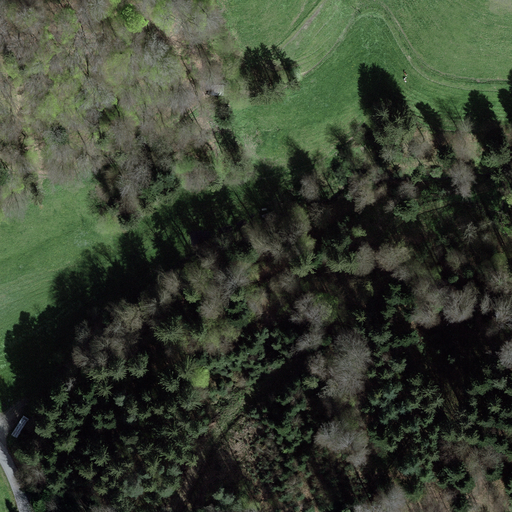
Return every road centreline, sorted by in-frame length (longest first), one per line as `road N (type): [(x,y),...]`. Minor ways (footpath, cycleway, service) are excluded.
road 1 (track): [(0,431),(89,344),(177,298),(241,277),(399,259),(488,281),(511,297)]
road 2 (track): [(379,259),(395,221),(407,213),(492,194)]
